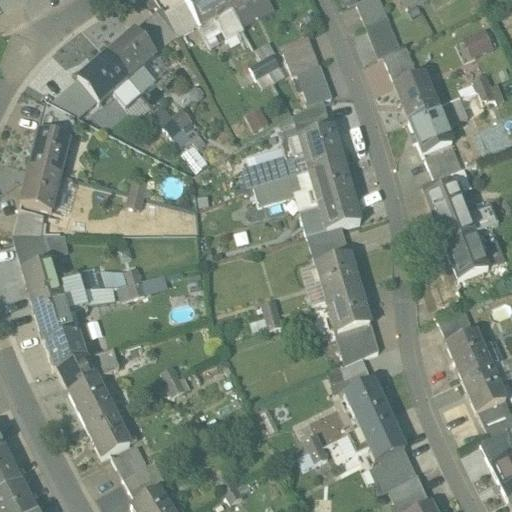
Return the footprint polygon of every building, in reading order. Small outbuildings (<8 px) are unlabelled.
[(0,0),(0,6),(3,13),(26,0),(0,0)] [(230,13),(223,0),(189,0),(183,4),(198,31),(213,23),(225,45),(242,35),(230,13)] [(223,0),(230,13),(254,0),(223,0)] [(379,57),(402,48),(384,0),(371,0),(359,5),(379,57)] [(461,45),(469,61),(489,51),(481,35),(461,45)] [(153,59),(132,36),(105,61),(126,84),(139,99),(154,86),(141,71),(153,59)] [(404,53),(381,63),(393,92),(416,82),(404,53)] [(271,59),(259,66),(266,78),(278,71),(271,59)] [(105,61),(77,85),(98,109),(126,84),(105,61)] [(259,66),(248,72),(255,84),(266,78),(259,66)] [(318,72),(296,80),(308,111),(321,106),(329,103),(318,72)] [(416,82),(393,92),(407,127),(435,114),(421,80),(416,82)] [(483,80),(471,86),(476,98),(488,92),(483,80)] [(77,85),(49,110),(77,123),(96,107),(77,85)] [(488,92),(476,98),(481,110),(494,105),(488,92)] [(435,114),(407,127),(421,161),(450,149),(443,133),(466,124),(458,105),(435,114)] [(321,106),(308,111),(291,121),(297,140),(328,130),(321,106)] [(73,122),(45,109),(39,132),(68,139),(73,122)] [(190,125),(181,115),(171,124),(180,134),(190,125)] [(171,124),(161,132),(170,143),(180,134),(171,124)] [(491,162),(478,131),(465,137),(477,168),(491,162)] [(331,134),(297,144),(279,150),(282,161),(284,167),(302,162),(307,178),(341,168),(331,134)] [(67,146),(37,139),(28,175),(58,182),(67,146)] [(184,157),(198,176),(211,166),(196,148),(184,157)] [(421,161),(432,186),(460,175),(450,149),(421,161)] [(240,173),(246,195),(252,194),(248,181),(261,177),(265,190),(297,181),(307,178),(302,162),(284,167),(282,161),(240,173)] [(341,168),(307,178),(318,216),(325,237),(339,233),(359,228),(341,168)] [(58,182),(28,175),(19,210),(49,218),(58,182)] [(261,177),(248,181),(252,194),(265,190),(261,177)] [(459,206),(448,180),(420,192),(430,218),(459,206)] [(265,190),(252,194),(255,207),(268,203),(269,207),(302,197),(297,181),(265,190)] [(145,190),(131,186),(128,199),(142,203),(145,190)] [(57,191),(49,218),(80,225),(87,200),(57,191)] [(142,203),(128,199),(125,212),(138,216),(142,203)] [(459,206),(430,218),(443,252),(472,241),(497,231),(489,211),(464,221),(459,206)] [(318,216),(299,221),(305,242),(325,237),(318,216)] [(41,222),(18,217),(11,244),(39,243),(41,222)] [(314,271),(348,261),(339,233),(325,237),(305,242),(314,271)] [(472,241),(443,252),(457,287),(486,275),(472,241)] [(11,244),(21,277),(51,269),(43,243),(39,243),(11,244)] [(63,243),(43,243),(51,269),(68,263),(63,243)] [(348,261),(314,271),(324,306),(358,296),(348,261)] [(51,269),(21,277),(31,313),(82,298),(85,297),(79,278),(55,285),(51,269)] [(136,275),(122,279),(126,291),(139,287),(136,275)] [(139,287),(126,291),(130,304),(143,300),(139,287)] [(126,291),(117,293),(121,307),(130,304),(126,291)] [(358,296),(324,306),(334,340),(368,330),(358,296)] [(82,298),(31,313),(42,348),(52,377),(55,375),(85,366),(76,338),(71,340),(65,319),(86,313),(82,298)] [(272,307),(259,311),(263,323),(276,319),(272,307)] [(276,319),(263,323),(267,336),(280,332),(276,319)] [(368,330),(334,340),(344,372),(376,358),(368,330)] [(473,338),(445,351),(460,385),(489,372),(473,338)] [(85,366),(55,375),(67,399),(95,385),(95,386),(117,375),(111,357),(85,366)] [(371,387),(361,365),(340,374),(350,397),(371,387)] [(489,372),(460,385),(475,419),(504,406),(489,372)] [(171,373),(159,379),(165,391),(177,385),(171,373)] [(95,385),(67,399),(84,432),(111,418),(95,386),(95,385)] [(177,385),(165,391),(171,403),(183,397),(177,385)] [(371,387),(343,400),(359,434),(387,421),(371,387)] [(511,424),(504,406),(475,419),(486,444),(511,432),(511,424)] [(111,418),(84,432),(100,465),(128,451),(111,418)] [(387,421),(359,434),(374,467),(403,454),(387,421)] [(511,446),(506,435),(478,449),(488,469),(511,457),(511,446)] [(315,440),(303,445),(308,458),(321,452),(315,440)] [(0,496),(19,487),(0,449),(0,496)] [(112,464),(123,484),(147,470),(135,450),(112,464)] [(321,452),(308,458),(314,470),(326,464),(321,452)] [(413,482),(400,456),(380,466),(381,468),(369,474),(381,500),(413,482)] [(511,463),(490,474),(507,507),(511,504),(511,463)] [(156,495),(143,474),(123,484),(136,507),(156,495)] [(226,479),(215,486),(222,498),(234,491),(226,479)] [(426,511),(429,511),(413,482),(386,498),(393,511),(426,511)] [(0,496),(0,511),(31,511),(19,487),(0,496)] [(234,491),(222,498),(229,509),(241,502),(234,491)] [(166,511),(156,495),(130,511),(166,511)]
